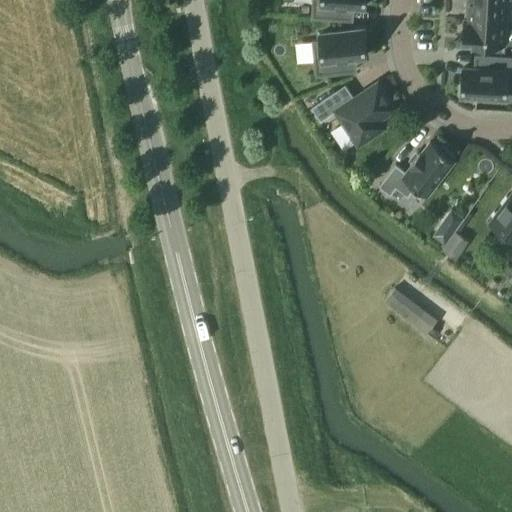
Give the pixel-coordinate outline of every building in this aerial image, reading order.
[(365,0),(313,0),(313,17),(340,18),(341,5),(365,6),(365,0)] [(495,0),(467,0),(466,19),(466,20),(506,22),(508,1),(495,0)] [(466,20),(466,19),(464,19),(463,44),(471,45),(471,43),(505,45),(506,22),(466,20)] [(366,55),(363,29),(320,34),(320,40),(313,41),(317,74),(344,71),(343,58),(366,55)] [(511,57),(488,56),(487,69),(463,68),(462,94),(506,97),(506,91),(511,91),(511,57)] [(396,108),(378,81),(346,103),(337,89),(311,107),(321,121),(335,111),(358,145),(385,127),(380,119),(396,108)] [(440,148),(431,141),(422,153),(420,151),(410,164),(412,165),(407,172),(396,163),(379,185),(391,195),(396,187),(408,196),(415,187),(426,196),(455,159),(452,157),(454,155),(442,145),(440,148)] [(511,192),(490,222),(511,239),(511,192)] [(469,240),(455,229),(465,217),(452,207),(431,234),(458,254),(469,240)] [(385,299),(414,322),(426,308),(397,285),(385,299)]
